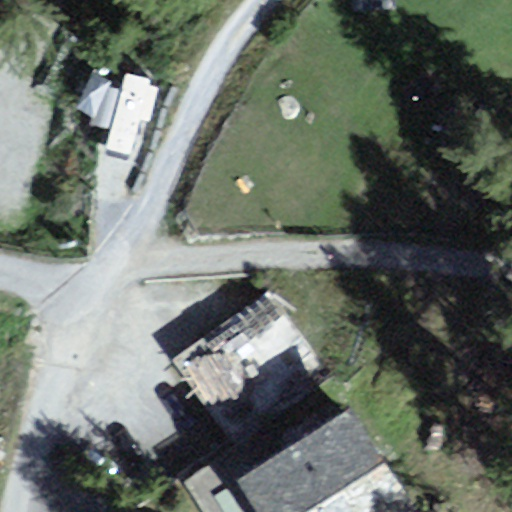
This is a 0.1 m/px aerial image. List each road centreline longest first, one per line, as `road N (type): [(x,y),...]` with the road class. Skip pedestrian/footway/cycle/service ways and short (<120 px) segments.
road 1 (track): [(511,256),(107,284)]
road 2 (residential): [(40,511),(107,284),(0,272)]
